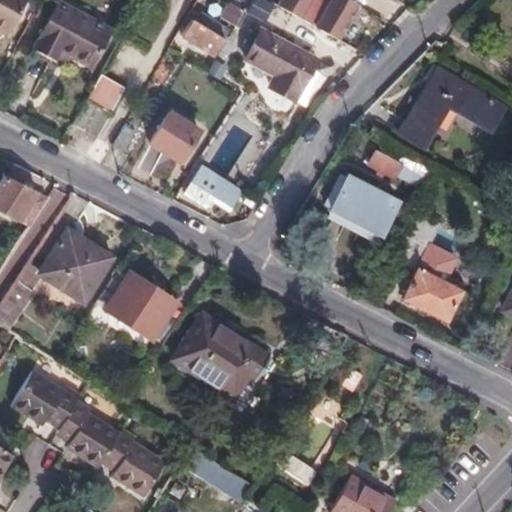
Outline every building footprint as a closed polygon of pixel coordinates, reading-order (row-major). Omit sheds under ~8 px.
[(0,0),(0,30),(3,30),(7,32),(24,0),(0,0)] [(53,57),(58,47),(88,63),(108,28),(57,0),(56,0),(32,46),(53,57)] [(283,0),(281,5),(341,40),(362,5),(352,0),(283,0)] [(243,11),(229,2),(220,15),(235,24),(243,11)] [(190,23),(182,35),(212,54),(228,29),(200,10),(190,23)] [(268,83),(295,98),(316,59),(261,29),(245,58),(274,73),(268,83)] [(436,67),(396,133),(421,147),(447,105),(489,130),(503,106),(436,67)] [(72,120),(97,136),(111,113),(125,88),(100,73),(86,98),(72,120)] [(170,110),(150,141),(180,159),(199,128),(170,110)] [(113,144),(123,150),(135,131),(125,125),(113,144)] [(351,125),(341,134),(359,143),(365,132),(351,125)] [(407,155),(381,141),(368,164),(394,178),(407,155)] [(200,163),(184,190),(206,205),(211,196),(230,208),(242,188),(200,163)] [(394,178),(368,164),(358,182),(385,197),(394,178)] [(0,209),(27,225),(45,198),(2,177),(0,180),(0,209)] [(348,177),(331,208),(378,233),(395,202),(385,197),(358,182),(348,177)] [(416,211),(392,259),(415,271),(402,295),(444,318),(457,292),(443,285),(458,256),(431,241),(440,224),(416,211)] [(511,236),(511,213),(509,212),(499,230),(511,236)] [(66,230),(38,274),(80,301),(108,258),(66,230)] [(0,300),(0,326),(6,331),(32,291),(28,289),(38,274),(23,265),(0,300)] [(116,270),(81,322),(99,334),(113,312),(148,335),(168,304),(116,270)] [(201,316),(173,359),(229,396),(245,371),(251,375),(263,357),(201,316)] [(363,375),(343,361),(332,378),(353,391),(363,375)] [(74,402),(78,396),(64,387),(61,392),(30,373),(9,405),(40,425),(43,420),(56,428),(74,402)] [(87,410),(74,402),(56,428),(53,433),(66,442),(85,414),(87,410)] [(116,434),(85,414),(66,442),(63,447),(94,467),(98,461),(116,434)] [(119,429),(116,434),(98,461),(112,470),(108,476),(140,497),(162,463),(130,442),(133,438),(119,429)] [(0,469),(9,455),(0,449),(0,469)] [(239,502),(250,486),(204,456),(194,472),(239,502)] [(330,511),(387,511),(394,500),(351,474),(330,511)]
